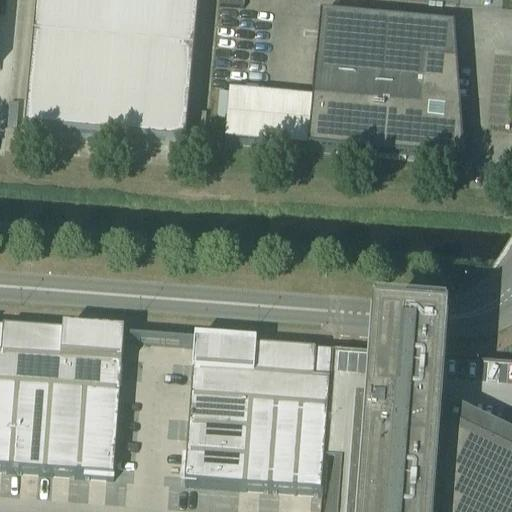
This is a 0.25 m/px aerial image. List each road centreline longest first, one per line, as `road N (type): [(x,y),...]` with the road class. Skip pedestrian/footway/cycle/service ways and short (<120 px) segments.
road 1 (tertiary): [(0,285),(436,319),(475,315),(511,290)]
road 2 (unknown): [(151,511),(160,355)]
